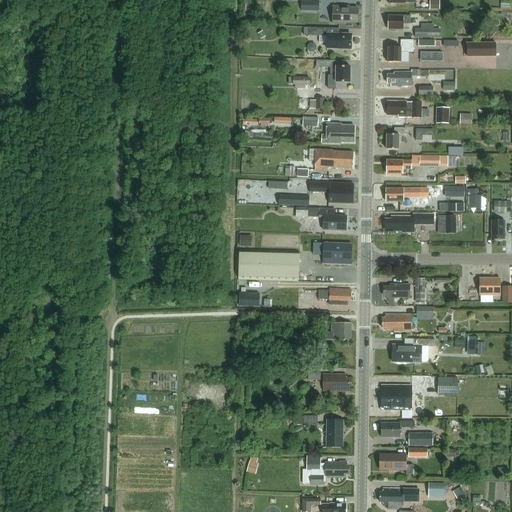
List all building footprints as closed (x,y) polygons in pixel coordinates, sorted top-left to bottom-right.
[(301,1),(301,10),(319,11),(319,1),(301,1)] [(441,9),(441,1),(431,1),(431,9),(441,9)] [(333,7),(333,24),(346,24),(346,23),(358,23),(358,8),(350,8),(350,7),(333,7)] [(395,17),(389,17),(388,29),(395,29),(396,30),(404,30),(404,24),(410,24),(410,16),(395,16),(395,17)] [(327,49),(351,49),(351,35),(340,35),(340,29),(309,28),(309,36),(320,36),(320,41),(327,41),(327,49)] [(415,29),(415,38),(441,38),(441,29),(415,29)] [(401,48),(388,48),(388,63),(401,63),(401,52),(413,52),(414,41),(401,41),(401,48)] [(496,55),(497,41),(468,41),(467,54),(496,55)] [(336,82),(350,83),(351,67),(345,67),(346,61),(316,60),(316,67),(331,67),(330,74),(332,75),(336,75),(336,82)] [(421,71),(412,71),(412,73),(394,73),(394,75),(388,75),(388,84),(391,84),(391,86),(412,86),(412,77),(421,77),(421,71)] [(293,84),(295,84),(305,85),(310,85),(310,77),(294,77),(293,84)] [(445,91),(455,91),(455,83),(445,83),(445,91)] [(433,87),(419,87),(419,95),(433,95),(433,87)] [(386,105),(385,109),(387,110),(387,115),(397,115),(397,116),(398,116),(398,118),(422,118),(422,102),(412,102),(412,103),(407,103),(407,102),(398,102),(398,103),(388,103),(388,104),(386,105)] [(437,124),(449,124),(449,108),(437,108),(437,124)] [(318,127),(318,118),(304,118),(303,126),(318,127)] [(257,125),(258,119),(243,119),(243,126),(243,130),(247,130),(247,126),(247,124),(251,124),(251,125),(253,125),(253,124),(255,124),(255,125),(257,125)] [(322,135),(322,140),(322,143),(341,144),(341,143),(354,143),(355,126),(342,126),(342,124),(327,124),(327,135),(322,135)] [(399,150),(399,140),(399,135),(406,135),(406,129),(395,129),(395,135),(387,135),(387,150),(399,150)] [(329,168),(353,169),(354,153),(333,152),(333,151),(310,150),(310,151),(304,150),(303,156),(310,156),(310,161),(316,161),(315,171),(329,171),(329,168)] [(387,160),(387,175),(403,175),(403,170),(412,170),(412,161),(387,160)] [(309,169),(298,169),(297,177),(309,177),(309,169)] [(310,183),(310,192),(330,193),(330,184),(310,183)] [(350,184),(330,184),(330,193),(329,203),(353,204),(353,188),(349,188),(350,184)] [(445,187),(445,197),(464,198),(464,187),(445,187)] [(404,189),(386,189),(386,202),(404,202),(404,197),(420,197),(420,189),(404,189)] [(420,189),(420,197),(429,197),(429,189),(420,189)] [(468,190),(468,206),(480,206),(480,190),(468,190)] [(503,202),(494,202),(494,212),(511,212),(511,197),(503,197),(503,202)] [(451,204),(452,212),(465,212),(465,204),(457,204),(451,204)] [(323,230),(346,231),(347,216),(333,216),(333,209),(308,208),(308,211),(297,211),(296,217),(324,218),(323,230)] [(413,213),(413,216),(392,217),(392,220),(386,220),(386,229),(388,228),(388,231),(393,231),(394,232),(414,232),(413,223),(431,223),(431,213),(413,213)] [(455,235),(456,218),(446,218),(446,235),(455,235)] [(492,240),(505,240),(505,221),(492,221),(492,240)] [(253,236),(241,236),(240,247),(252,247),(253,236)] [(348,261),(352,261),(352,245),(324,244),(323,264),(348,265),(348,261)] [(299,282),(300,252),(240,250),(239,280),(299,282)] [(416,279),(416,303),(425,303),(425,291),(425,279),(416,279)] [(500,279),(480,279),(480,296),(500,296),(500,279)] [(410,285),(390,285),(390,287),(384,287),(384,296),(387,296),(387,298),(410,298),(410,285)] [(511,303),(511,287),(503,287),(503,303),(511,303)] [(347,302),(351,302),(351,290),(330,289),(330,291),(319,291),(319,300),(330,300),(330,305),(347,305),(347,302)] [(240,294),(239,306),(260,307),(260,295),(240,294)] [(434,307),(417,307),(417,315),(434,315),(434,307)] [(394,331),(394,332),(412,332),(412,330),(414,330),(416,329),(416,325),(414,323),(412,323),(412,315),(386,315),(386,318),(382,318),(383,328),(386,328),(386,331),(394,331)] [(325,340),(351,341),(351,324),(332,324),(332,333),(325,333),(325,340)] [(468,337),(468,343),(472,343),(471,355),(478,355),(478,337),(472,337),(468,337)] [(414,346),(393,346),(393,362),(422,363),(422,347),(435,347),(435,340),(414,339),(414,346)] [(326,361),(326,345),(314,345),(314,361),(326,361)] [(483,365),(475,367),(477,374),(485,373),(483,365)] [(309,380),(323,380),(323,392),(346,392),(346,388),(350,388),(350,379),(346,379),(346,375),(323,375),(323,374),(322,374),(322,368),(309,368),(309,380)] [(439,378),(438,395),(458,395),(458,378),(439,378)] [(412,386),(385,386),(385,389),(382,389),(382,407),(385,407),(385,411),(412,411),(412,386)] [(269,407),(279,402),(275,395),(266,399),(269,407)] [(304,417),(304,426),(317,426),(318,418),(304,417)] [(326,448),(344,448),(344,420),(327,420),(326,448)] [(392,438),(393,438),(394,440),(398,438),(401,438),(401,428),(415,428),(415,422),(400,422),(400,423),(392,424),(382,425),(382,437),(392,437),(392,438)] [(433,434),(409,434),(410,447),(433,446),(433,434)] [(409,450),(409,458),(428,458),(428,450),(409,450)] [(407,465),(407,455),(380,455),(380,470),(406,470),(406,475),(413,475),(414,465),(407,465)] [(349,475),(349,466),(347,466),(347,462),(340,461),(340,463),(326,463),(326,464),(321,464),(321,457),(307,457),(307,470),(312,470),(312,485),(324,485),(324,483),(326,483),(326,478),(346,478),(346,475),(349,475)] [(249,462),(247,472),(256,475),(259,464),(249,462)] [(383,502),(383,506),(388,506),(388,510),(399,510),(399,506),(403,506),(403,502),(408,502),(408,497),(418,498),(419,484),(408,484),(408,489),(383,489),(383,493),(380,493),(380,502),(383,502)] [(444,485),(428,485),(428,498),(444,498),(444,485)] [(447,491),(454,491),(453,492),(457,499),(466,495),(461,487),(454,491),(454,485),(447,485),(447,491)] [(302,511),(309,511),(310,506),(320,506),(320,500),(303,500),(302,511)] [(346,511),(347,505),(340,505),(340,504),(331,503),(331,505),(323,505),(322,511),(346,511)]
